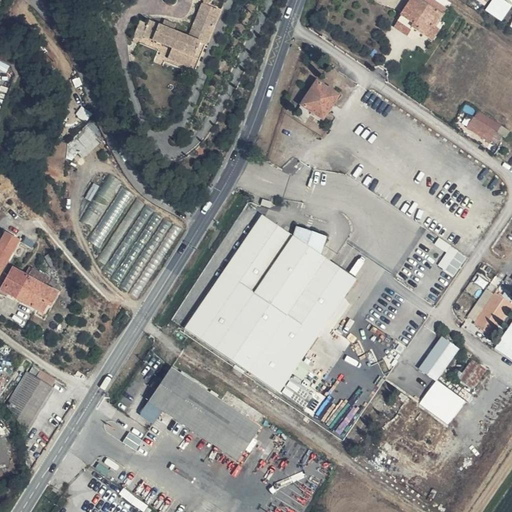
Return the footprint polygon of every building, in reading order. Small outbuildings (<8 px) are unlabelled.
[(167,0),(176,6),(178,9),(182,9),(185,9),(186,4),(183,1),(183,0),(167,0)] [(411,29),(420,35),(424,29),(430,33),(432,29),(438,32),(443,24),(438,21),(445,10),(430,0),(409,0),(397,19),(411,29)] [(511,3),(506,0),(493,0),(487,10),(504,20),(511,6),(511,3)] [(208,44),(217,11),(199,6),(189,39),(200,41),(208,44)] [(411,29),(397,19),(391,27),(406,37),(411,29)] [(192,67),(200,41),(189,39),(171,33),(173,29),(162,25),(160,29),(150,27),(148,32),(141,30),(135,46),(144,49),(145,45),(163,50),(161,58),(192,67)] [(432,42),(438,32),(432,29),(430,33),(424,29),(420,35),(432,42)] [(318,82),(302,103),(324,118),(339,95),(318,82)] [(500,146),(510,128),(478,110),(468,128),(500,146)] [(96,227),(123,181),(110,174),(83,220),(96,227)] [(292,236),(261,215),(183,328),(278,393),(356,280),(321,256),(326,234),(294,225),(292,236)] [(0,273),(20,240),(5,232),(0,240),(0,273)] [(436,244),(448,251),(439,265),(456,276),(468,255),(440,238),(436,244)] [(0,273),(7,277),(13,268),(6,264),(0,273)] [(12,296),(43,315),(56,294),(43,286),(47,278),(28,268),(24,275),(13,268),(7,277),(1,289),(12,296)] [(511,304),(496,293),(474,328),(490,338),(511,305),(511,304)] [(395,307),(386,300),(375,318),(390,328),(395,322),(412,332),(420,321),(402,310),(405,307),(398,302),(395,307)] [(412,332),(395,322),(390,328),(408,339),(412,332)] [(511,324),(496,349),(511,360),(511,324)] [(435,379),(446,363),(456,348),(439,337),(419,368),(435,379)] [(458,379),(473,389),(487,369),(472,359),(462,374),(458,379)] [(151,400),(239,461),(262,428),(172,368),(151,400)] [(56,387),(30,372),(9,406),(29,431),(56,387)] [(450,424),(467,400),(438,379),(421,403),(450,424)] [(0,464),(9,464),(8,435),(0,435),(0,464)]
